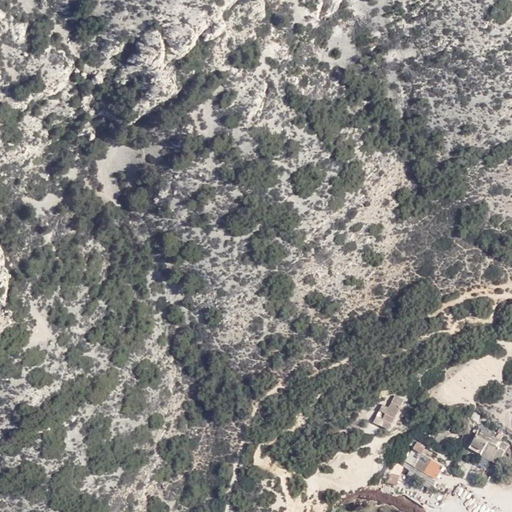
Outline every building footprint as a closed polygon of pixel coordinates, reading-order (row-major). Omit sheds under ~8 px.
[(389,431),(405,401),(394,396),(388,408),(382,405),(373,423),(389,431)] [(447,422),(430,434),(436,443),(449,434),(446,431),(451,428),(447,422)] [(480,424),(466,449),(478,455),(472,466),(485,473),(490,462),(497,465),(507,445),(500,441),(502,436),(499,434),(501,431),(497,429),(496,432),(480,424)] [(459,425),(455,429),(460,436),(465,431),(459,425)] [(405,461),(435,480),(442,468),(420,455),(424,448),(416,443),(405,461)] [(387,483),(396,487),(403,467),(394,464),(387,483)]
